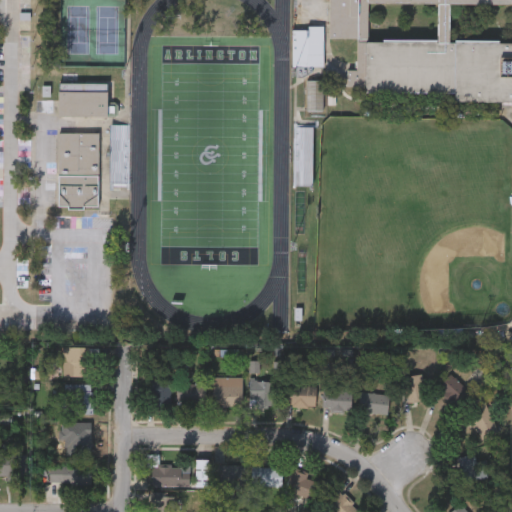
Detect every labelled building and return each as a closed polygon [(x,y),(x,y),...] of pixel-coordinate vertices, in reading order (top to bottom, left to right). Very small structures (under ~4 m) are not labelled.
[(511,0),(511,4),(448,4),(437,4),(367,4),(366,39),(353,39),(353,37),(327,37),(327,0),(511,0)] [(448,4),(448,41),(436,41),(437,4),(448,4)] [(292,26),(323,26),(323,66),(292,66),(292,26)] [(511,115),(511,100),(454,100),(454,91),(365,91),(365,87),(343,86),(343,71),(356,71),(356,41),(436,41),(448,41),(511,41),(511,115)] [(305,80),(322,80),(322,110),(305,110),(305,80)] [(58,85),(107,86),(107,120),(58,119),(58,85)] [(292,126),(311,126),(311,185),(292,185),(292,126)] [(58,134),(100,134),(99,207),(58,207),(58,134)] [(62,375),(62,346),(95,346),(95,375),(62,375)] [(437,387),(451,373),(472,394),(458,408),(437,387)] [(213,377),(242,377),(242,406),(213,406),(213,377)] [(169,379),(169,402),(146,402),(146,379),(169,379)] [(273,380),(273,406),(250,406),(250,380),(273,380)] [(92,412),(64,412),(64,383),(92,383),(92,412)] [(176,404),(176,383),(205,383),(205,404),(176,404)] [(316,384),(316,406),(287,406),(287,384),(316,384)] [(352,410),(322,410),(322,388),(352,388),(352,410)] [(388,413),(358,411),(360,391),(390,394),(388,413)] [(466,414),(482,403),(498,428),(482,438),(466,414)] [(91,449),(61,449),(61,421),(91,421),(91,449)] [(0,451),(23,452),(23,474),(0,474),(0,451)] [(476,460),(484,459),(488,478),(464,482),(459,456),(475,453),(476,460)] [(209,458),(209,486),(196,486),(196,458),(209,458)] [(91,483),(61,483),(61,463),(91,463),(91,483)] [(243,464),(243,484),(217,484),(218,464),(243,464)] [(151,484),(151,465),(185,465),(185,484),(151,484)] [(281,485),(253,485),(253,466),(281,466),(281,485)] [(308,471),(307,478),(319,480),(316,497),(288,491),(292,468),(308,471)] [(360,511),(358,511),(334,511),(325,502),(339,489),(360,511)] [(174,491),(174,511),(152,511),(152,491),(174,491)] [(449,511),(460,503),(467,511),(449,511)]
